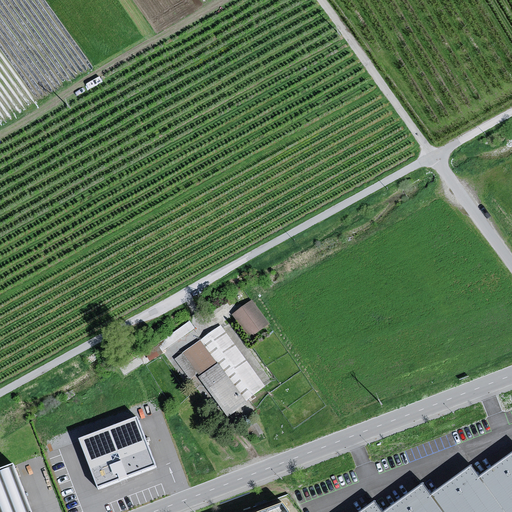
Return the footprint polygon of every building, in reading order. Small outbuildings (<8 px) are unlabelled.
[(252,300),(232,314),(249,338),(269,324),(252,300)] [(221,324),(175,358),(190,377),(196,373),(229,416),(268,386),(221,324)] [(137,417),(78,440),(98,489),(157,466),(137,417)] [(382,506),(373,511),(511,511),(511,460),(476,483),(471,475),(435,497),(432,493),(430,489),(392,511),(385,511),(384,510),(382,506)] [(0,511),(27,511),(8,463),(0,466),(0,511)]
